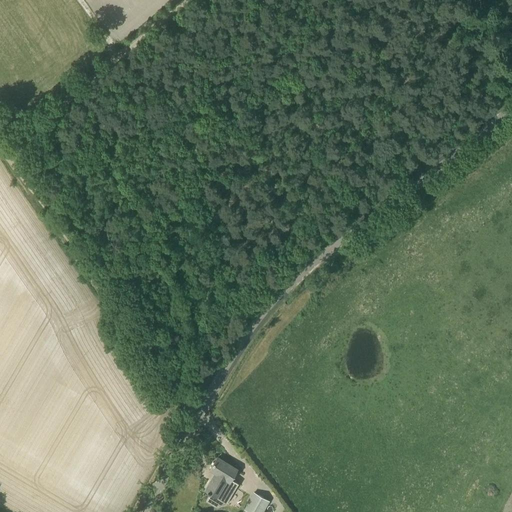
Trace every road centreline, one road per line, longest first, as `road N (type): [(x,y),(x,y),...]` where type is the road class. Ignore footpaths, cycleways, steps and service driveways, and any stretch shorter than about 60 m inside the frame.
road 1 (tertiary): [(144,511),(250,328),(293,275),(511,109)]
road 2 (track): [(0,146),(199,416)]
road 3 (track): [(194,0),(30,127),(0,127)]
